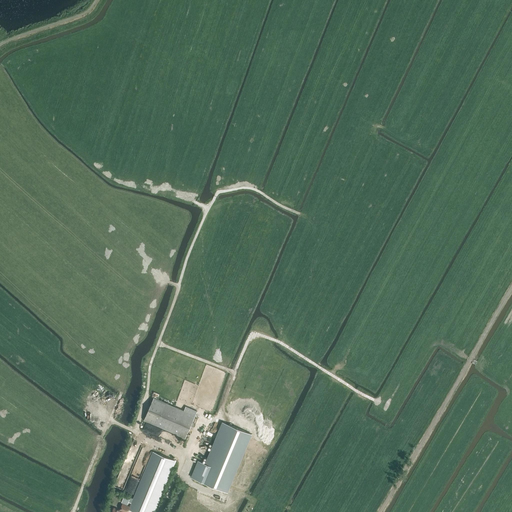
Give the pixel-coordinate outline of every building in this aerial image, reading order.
[(153,397),(142,421),(184,439),(194,415),(153,397)] [(238,426),(238,428),(223,422),(206,464),(199,461),(192,477),(227,492),(251,434),(239,429),(240,427),(238,426)] [(143,468),(149,452),(142,450),(136,466),(143,468)] [(153,451),(130,506),(128,510),(133,511),(154,511),(176,461),(153,451)] [(123,511),(127,511),(128,510),(130,506),(123,503),(120,510),(114,507),(111,511),(123,511)]
